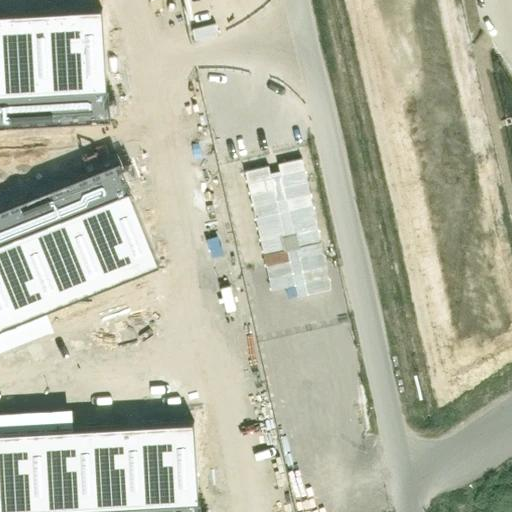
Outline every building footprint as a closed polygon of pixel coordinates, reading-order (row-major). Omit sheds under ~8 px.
[(100,10),(0,15),(0,120),(105,114),(100,10)] [(0,327),(160,264),(121,167),(0,214),(0,327)] [(318,294),(317,271),(276,273),(277,296),(318,294)] [(220,351),(225,380),(267,374),(266,365),(332,356),(326,315),(256,325),(259,345),(220,351)] [(511,406),(496,415),(503,427),(511,421),(511,406)] [(196,511),(192,424),(0,434),(0,511),(196,511)]
